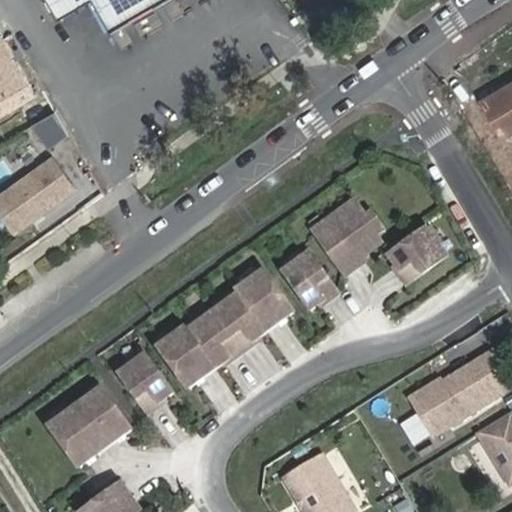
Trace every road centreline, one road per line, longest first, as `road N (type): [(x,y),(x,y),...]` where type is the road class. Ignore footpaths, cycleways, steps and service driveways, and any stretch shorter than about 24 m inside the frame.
road 1 (primary): [(393,66),(0,351)]
road 2 (residential): [(511,271),(431,328),(308,372),(233,429),(215,448),(212,466),(224,511)]
road 3 (residential): [(393,66),(511,256)]
